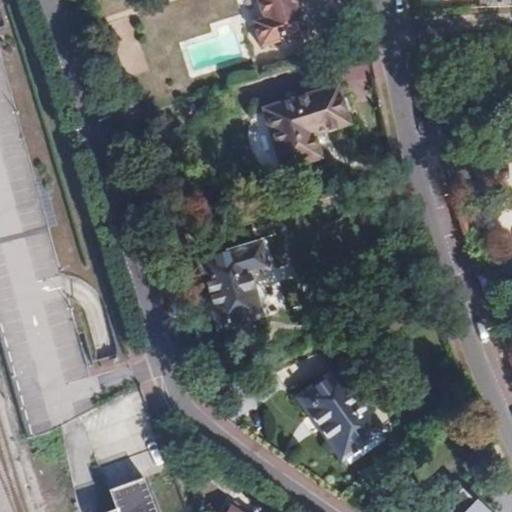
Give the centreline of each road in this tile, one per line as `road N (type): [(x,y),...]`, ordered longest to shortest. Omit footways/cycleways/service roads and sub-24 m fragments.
road 1 (residential): [(317,511),(209,439),(182,406),(39,0)]
road 2 (residential): [(387,0),(438,233),(511,429)]
